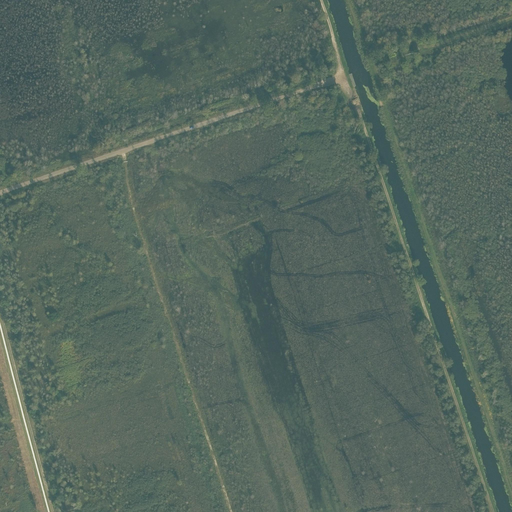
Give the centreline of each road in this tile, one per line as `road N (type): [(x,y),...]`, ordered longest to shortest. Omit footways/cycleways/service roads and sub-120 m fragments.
road 1 (track): [(493,511),(347,75)]
road 2 (track): [(0,191),(347,75)]
road 3 (track): [(0,309),(54,511)]
